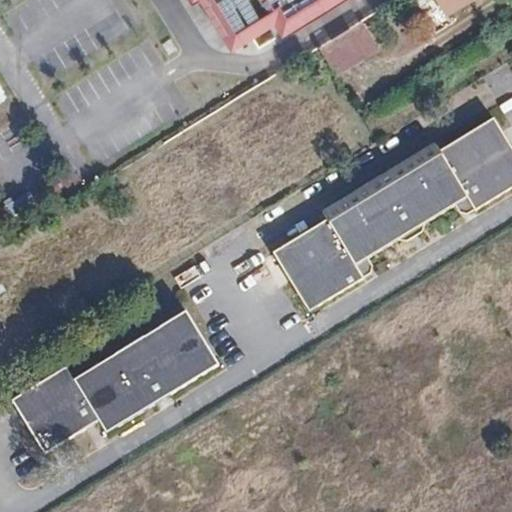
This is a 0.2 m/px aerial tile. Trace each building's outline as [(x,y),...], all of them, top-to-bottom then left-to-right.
[(203,0),(232,47),(253,35),(261,47),(284,33),(336,0),(203,0)] [(437,0),(445,13),(467,0),(437,0)] [(362,21),(349,29),(365,54),(377,46),(362,21)] [(349,29),(319,47),(335,73),(365,54),(349,29)] [(0,110),(0,127),(8,121),(0,110)] [(310,313),(362,280),(354,267),(366,260),(455,204),(467,197),(475,209),(511,186),(511,146),(495,118),(440,151),(435,143),(322,213),(326,221),(274,254),(310,313)] [(467,197),(455,204),(459,211),(467,214),(475,209),(467,197)] [(354,267),(362,280),(368,276),(370,267),(366,260),(354,267)] [(67,367),(13,400),(21,415),(44,453),(70,438),(99,420),(106,430),(134,414),(216,363),(186,312),(160,327),(75,379),(67,367)]
